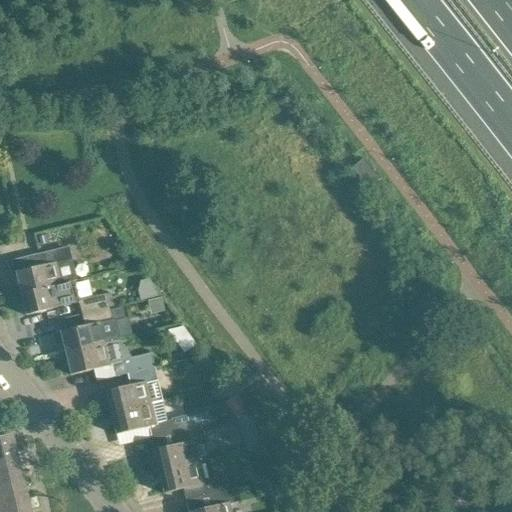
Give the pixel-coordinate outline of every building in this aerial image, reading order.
[(352,169),(369,190),(382,179),(364,159),(352,169)] [(74,281),(74,280),(69,260),(66,260),(63,248),(24,257),(27,270),(15,272),(20,295),(74,281)] [(74,304),(72,294),(77,293),(74,281),(20,295),(25,316),(74,304)] [(81,315),(108,308),(105,296),(78,303),(81,315)] [(118,340),(103,344),(99,325),(111,322),(108,308),(81,315),(84,326),(60,332),(65,354),(119,341),(118,340)] [(150,354),(130,358),(119,341),(65,354),(70,375),(109,366),(111,378),(126,374),(126,375),(153,368),(150,354)] [(161,401),(157,385),(153,368),(126,375),(129,386),(105,392),(110,414),(150,404),(161,401)] [(155,425),(150,406),(150,404),(110,414),(115,435),(155,425)] [(174,434),(201,427),(198,413),(171,420),(174,434)] [(260,446),(252,414),(238,418),(247,450),(260,446)] [(158,473),(197,463),(193,445),(204,442),(201,427),(174,434),(177,445),(152,451),(158,473)] [(0,459),(16,456),(10,435),(0,437),(0,459)] [(0,482),(21,477),(16,456),(0,459),(0,482)] [(233,474),(213,479),(208,461),(197,464),(197,463),(158,473),(163,494),(182,489),(185,501),(209,495),(236,488),(233,474)] [(0,504),(26,499),(21,477),(0,482),(0,504)] [(229,511),(228,507),(240,504),(236,488),(209,495),(212,506),(189,511),(229,511)] [(0,511),(29,511),(26,499),(0,504),(0,511)]
